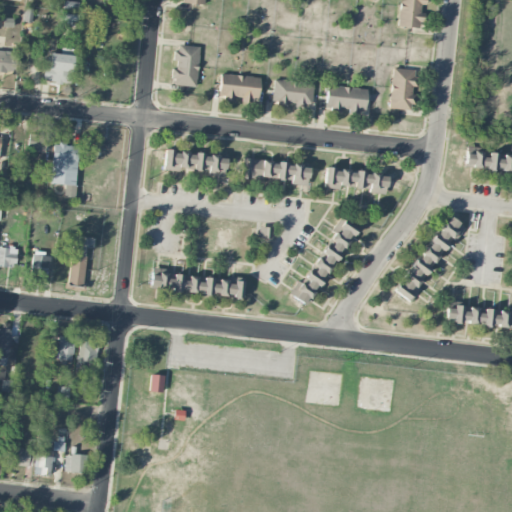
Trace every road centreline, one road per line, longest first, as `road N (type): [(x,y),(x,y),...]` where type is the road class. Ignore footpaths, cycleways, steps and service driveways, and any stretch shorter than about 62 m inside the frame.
road 1 (residential): [(511,358),(0,300)]
road 2 (residential): [(154,0),(99,511)]
road 3 (residential): [(437,152),(0,103)]
road 4 (residential): [(452,0),(434,172),(421,208),(360,288),(336,339)]
